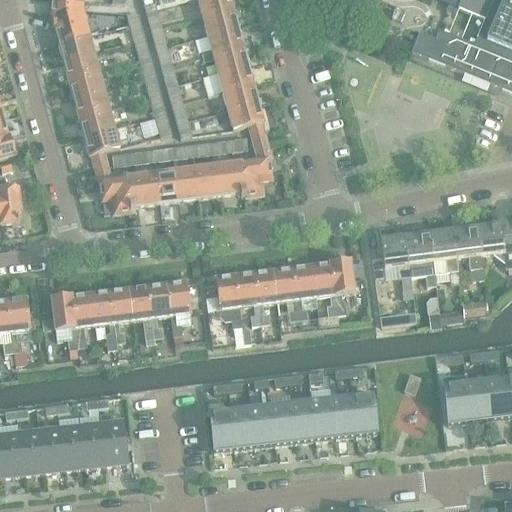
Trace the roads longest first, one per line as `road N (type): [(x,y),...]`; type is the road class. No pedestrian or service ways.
road 1 (residential): [(454,479),(177,511)]
road 2 (residential): [(73,256),(330,218)]
road 3 (residential): [(73,256),(4,8)]
road 4 (residential): [(330,218),(273,0)]
road 5 (residential): [(330,218),(511,181)]
